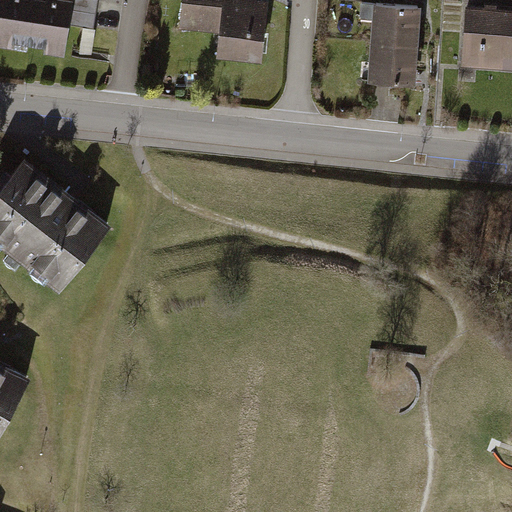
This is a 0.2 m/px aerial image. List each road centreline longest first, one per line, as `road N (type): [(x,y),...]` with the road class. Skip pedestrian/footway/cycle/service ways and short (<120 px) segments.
road 1 (residential): [(0,105),(295,137)]
road 2 (residential): [(295,137),(511,160)]
road 3 (residential): [(307,0),(295,137)]
